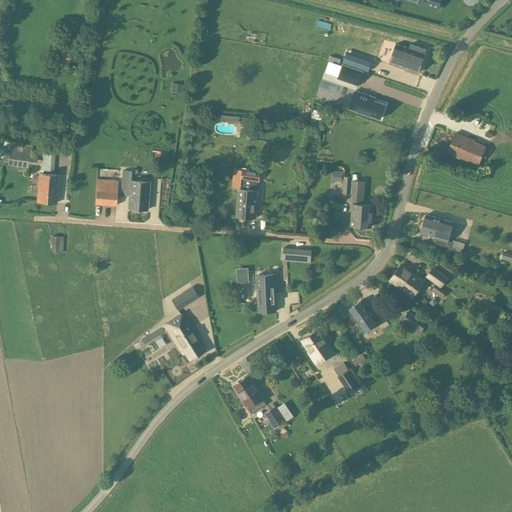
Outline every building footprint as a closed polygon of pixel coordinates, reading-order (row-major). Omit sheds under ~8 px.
[(411,0),(439,10),(442,0),(411,0)] [(397,43),(396,44),(390,63),(393,64),(418,73),(426,49),(411,43),(409,48),(397,43)] [(70,62),(72,52),(57,49),(55,60),(70,62)] [(368,71),(370,65),(360,62),(362,56),(357,55),(355,60),(345,57),(343,62),(368,71)] [(358,85),(363,72),(343,65),(338,78),(358,85)] [(375,97),(371,96),(355,90),(352,100),(349,107),(354,109),(381,118),(386,104),(374,100),(375,97)] [(478,164),(485,147),(474,143),(474,141),(455,133),(448,151),(478,164)] [(37,163),(38,153),(32,152),(33,145),(10,142),(7,165),(28,168),(28,162),(37,163)] [(42,151),(41,169),(54,170),(54,151),(42,151)] [(259,182),(261,170),(240,167),(238,179),(259,182)] [(147,209),(149,182),(130,180),(131,170),(123,170),(121,195),(129,195),(128,208),(147,209)] [(56,202),(58,175),(39,173),(37,201),(56,202)] [(351,194),(352,181),(352,176),(343,176),(342,193),(351,194)] [(116,206),(118,180),(96,178),(94,204),(116,206)] [(364,182),(352,181),(351,194),(353,194),(351,224),(371,226),(373,205),(362,204),(364,182)] [(236,216),(239,216),(256,218),(258,190),(238,188),(236,216)] [(450,250),(452,242),(447,241),(453,222),(426,214),(420,233),(437,238),(435,245),(450,250)] [(63,252),(64,236),(52,235),(51,251),(63,252)] [(312,249),(284,247),(283,260),(311,263),(312,249)] [(501,257),(511,261),(511,254),(503,251),(501,257)] [(413,296),(424,280),(402,264),(390,279),(413,296)] [(236,267),(237,282),(249,281),(248,267),(236,267)] [(447,277),(433,267),(426,276),(440,286),(447,277)] [(258,311),(276,310),(275,287),(278,286),(277,274),(256,275),(258,311)] [(435,284),(431,289),(442,297),(446,292),(435,284)] [(186,303),(180,294),(172,300),(177,308),(186,303)] [(364,332),(379,322),(363,298),(348,308),(364,332)] [(489,303),(485,310),(496,315),(500,308),(489,303)] [(403,319),(422,330),(427,322),(428,322),(425,320),(409,310),(403,319)] [(190,359),(204,350),(196,338),(199,336),(193,327),(190,328),(181,314),(165,324),(183,353),(186,352),(190,359)] [(318,362),(320,361),(334,351),(319,328),(302,339),(318,362)] [(142,338),(145,344),(150,341),(147,335),(142,338)] [(364,354),(352,358),(355,365),(366,360),(364,354)] [(362,384),(351,368),(351,367),(338,375),(340,378),(350,392),(362,384)] [(252,414),(266,404),(262,398),(264,397),(249,374),(233,385),(248,407),(252,414)] [(274,428),(286,421),(276,405),(264,413),(274,428)]
